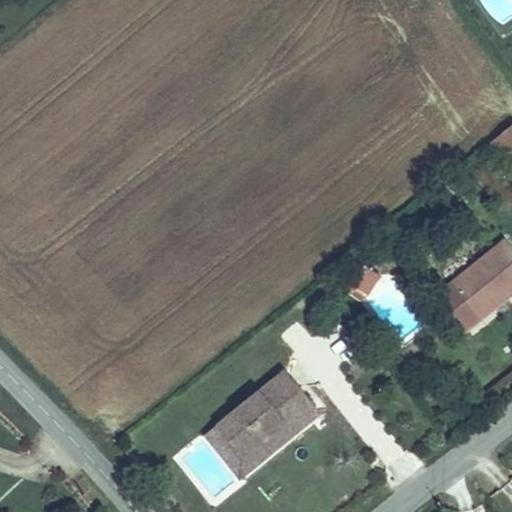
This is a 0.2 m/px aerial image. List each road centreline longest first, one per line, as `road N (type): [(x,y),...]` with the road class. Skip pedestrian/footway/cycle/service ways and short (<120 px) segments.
road 1 (tertiary): [(137,511),(0,365)]
road 2 (tertiary): [(388,511),(511,418)]
